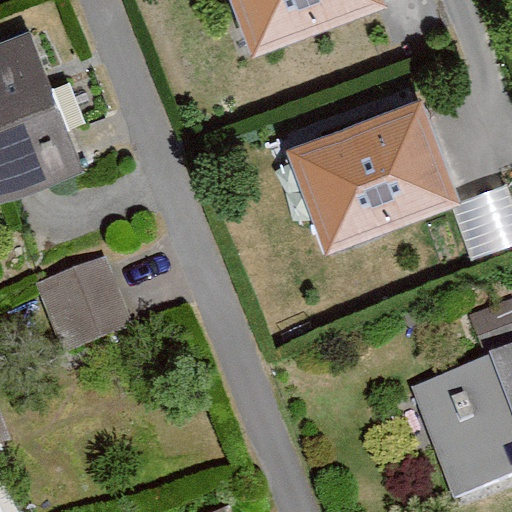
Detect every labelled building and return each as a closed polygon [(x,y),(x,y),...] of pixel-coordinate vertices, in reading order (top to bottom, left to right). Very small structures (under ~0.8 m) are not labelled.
[(386,15),(380,0),(226,0),(250,65),(386,15)] [(0,194),(86,161),(32,21),(0,33),(0,194)] [(462,189),(422,82),(287,132),(327,239),(462,189)] [(475,248),(511,240),(511,188),(511,183),(463,193),(475,248)] [(135,328),(107,256),(38,283),(66,355),(135,328)] [(511,476),(511,345),(411,383),(454,498),(511,476)] [(0,442),(12,438),(0,406),(0,442)]
